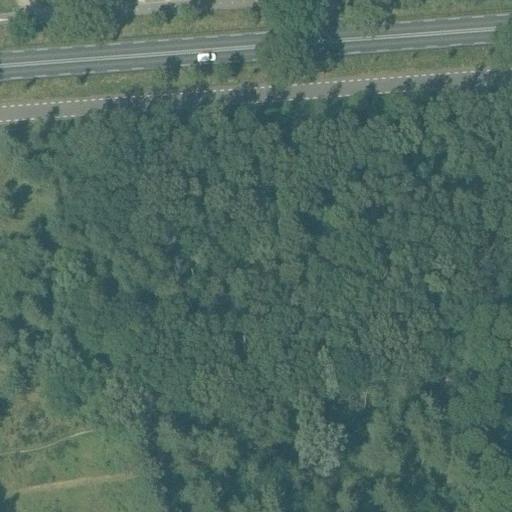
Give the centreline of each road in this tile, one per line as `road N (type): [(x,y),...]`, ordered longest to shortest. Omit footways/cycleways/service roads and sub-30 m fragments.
road 1 (primary): [(0,66),(511,28)]
road 2 (unclassified): [(0,113),(511,76)]
